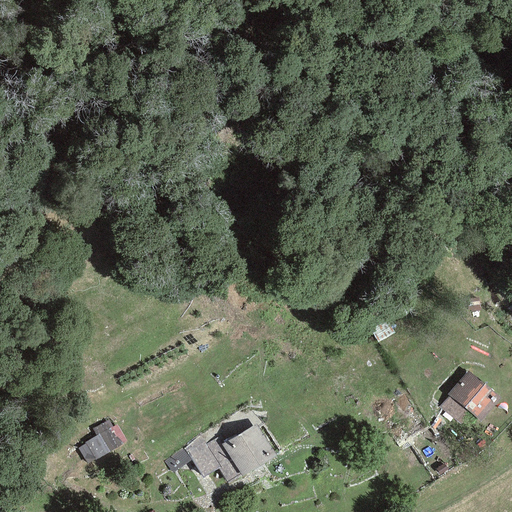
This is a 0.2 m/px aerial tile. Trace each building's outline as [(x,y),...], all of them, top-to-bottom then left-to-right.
[(511,406),(480,381),(451,418),(468,432),(479,418),(493,429),(511,406)] [(182,398),(151,411),(161,436),(192,424),(182,398)] [(403,402),(374,419),(399,462),(429,445),(403,402)] [(112,449),(97,455),(106,476),(121,469),(119,464),(132,459),(122,433),(108,439),(112,449)] [(197,444),(178,453),(195,487),(215,477),(223,493),(270,470),(253,437),(222,453),(218,446),(202,454),(197,444)]
